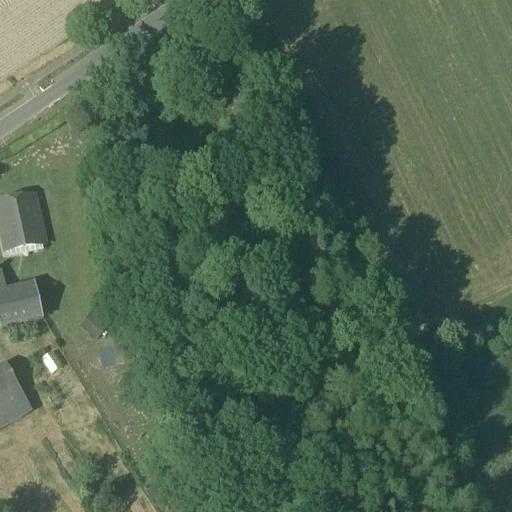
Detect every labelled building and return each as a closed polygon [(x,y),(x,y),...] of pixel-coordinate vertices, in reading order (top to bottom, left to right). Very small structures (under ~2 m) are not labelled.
[(0,204),(0,238),(4,255),(44,245),(33,197),(0,204)] [(0,331),(41,321),(33,290),(6,296),(0,296),(0,331)] [(90,314),(78,328),(96,343),(108,328),(90,314)] [(120,344),(96,352),(102,371),(126,364),(120,344)] [(0,372),(0,401),(18,392),(5,369),(0,372)] [(0,425),(28,410),(18,392),(0,401),(0,425)]
